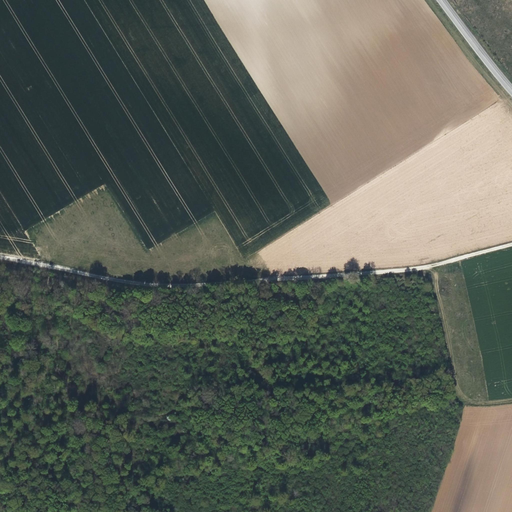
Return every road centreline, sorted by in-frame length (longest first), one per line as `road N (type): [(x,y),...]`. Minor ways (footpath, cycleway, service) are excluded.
road 1 (track): [(511,243),(427,266),(156,287),(0,257)]
road 2 (track): [(431,265),(456,396),(511,398)]
road 3 (track): [(429,0),(511,105)]
